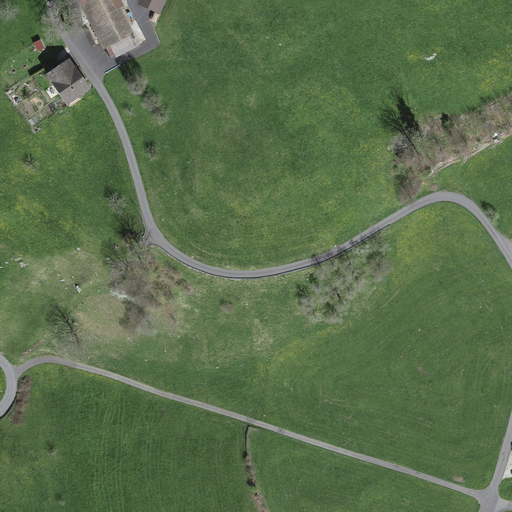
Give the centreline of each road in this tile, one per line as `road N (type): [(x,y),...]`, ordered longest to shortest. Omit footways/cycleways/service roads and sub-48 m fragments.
road 1 (unclassified): [(55,0),(127,137),(154,233),(174,253),(236,275),(284,269),(447,195),(472,205),(511,264)]
road 2 (track): [(14,373),(47,359),(83,365),(492,500)]
